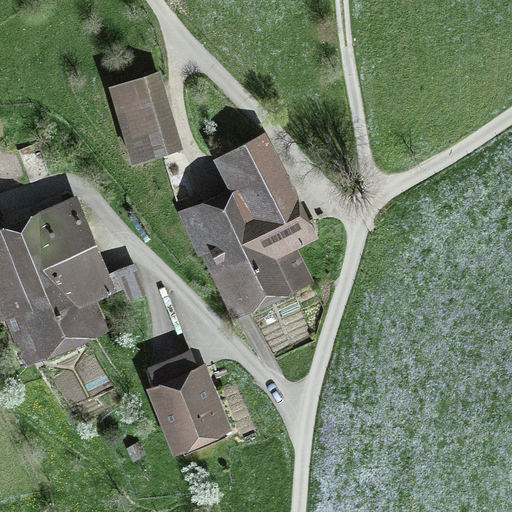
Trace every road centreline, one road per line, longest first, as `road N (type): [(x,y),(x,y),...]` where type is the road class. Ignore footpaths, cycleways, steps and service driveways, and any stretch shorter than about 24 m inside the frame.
road 1 (unclassified): [(511,114),(367,207),(305,415),(299,511)]
road 2 (track): [(367,207),(344,0)]
